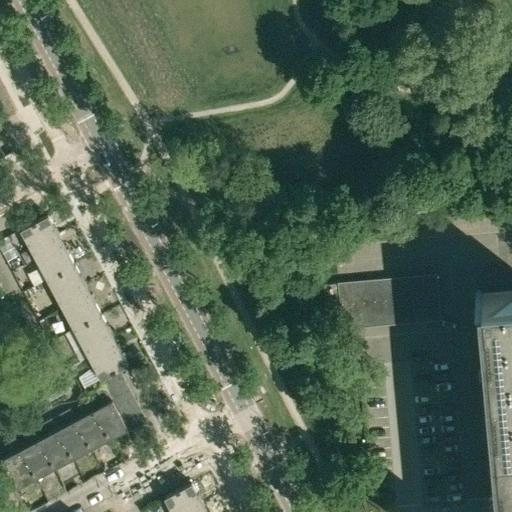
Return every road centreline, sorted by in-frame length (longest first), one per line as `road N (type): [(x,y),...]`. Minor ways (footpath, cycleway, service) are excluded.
road 1 (tertiary): [(246,414),(95,140)]
road 2 (residential): [(69,161),(145,304),(149,328),(210,432)]
road 3 (residential): [(56,511),(210,432)]
road 4 (tertiary): [(95,140),(22,0)]
road 5 (residential): [(0,31),(69,161)]
